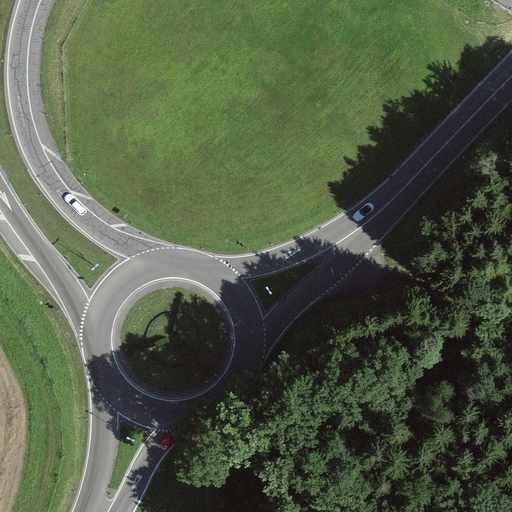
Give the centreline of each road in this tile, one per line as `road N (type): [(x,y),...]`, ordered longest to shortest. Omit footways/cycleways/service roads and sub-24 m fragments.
road 1 (motorway): [(172,262),(100,230),(47,173),(27,125),(20,74),(34,0)]
road 2 (track): [(30,511),(51,418),(0,306)]
road 3 (secondary): [(376,216),(511,78)]
road 4 (secondary): [(251,350),(376,216)]
road 5 (secondary): [(376,216),(273,261),(210,271)]
road 6 (motorway): [(0,195),(99,334)]
road 7 (secondary): [(103,365),(102,452),(90,511)]
